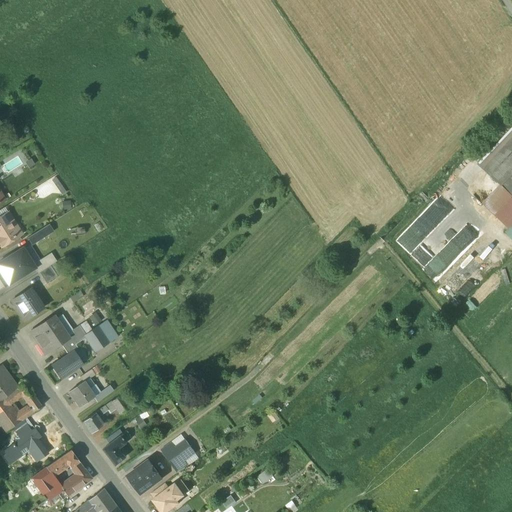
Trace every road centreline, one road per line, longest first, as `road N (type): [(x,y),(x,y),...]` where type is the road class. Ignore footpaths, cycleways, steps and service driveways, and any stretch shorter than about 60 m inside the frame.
road 1 (track): [(110,480),(249,379),(377,244),(511,403)]
road 2 (tertiary): [(135,511),(0,325)]
